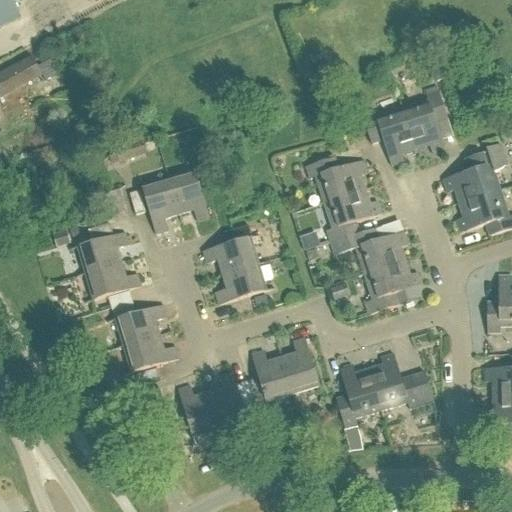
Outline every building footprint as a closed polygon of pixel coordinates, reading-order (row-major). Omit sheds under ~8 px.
[(11,0),(0,0),(0,31),(22,22),(11,0)] [(48,82),(60,75),(52,61),(40,68),(34,58),(0,77),(0,99),(44,75),(48,82)] [(402,111),(416,152),(430,148),(432,155),(445,151),(437,126),(448,122),(439,93),(426,97),(428,102),(402,111)] [(383,143),(391,168),(404,164),(402,157),(416,152),(402,111),(377,119),(375,114),(363,118),(372,147),(383,143)] [(109,158),(112,166),(146,155),(144,147),(109,158)] [(459,207),(501,193),(495,175),(507,167),(501,147),(487,151),(488,154),(464,162),(468,174),(444,182),(448,195),(455,193),(459,207)] [(316,180),(324,205),(366,192),(361,178),(368,176),(364,163),(339,171),(335,160),(306,169),(310,181),(316,180)] [(196,173),(169,181),(179,217),(194,213),(197,224),(210,221),(196,173)] [(142,189),(156,237),(168,233),(165,222),(179,217),(169,181),(142,189)] [(327,233),(331,245),(360,236),(357,225),(382,216),(378,204),(370,206),(366,192),(324,205),(333,231),(327,233)] [(140,193),(130,196),(136,218),(147,215),(140,193)] [(486,228),(490,239),(511,231),(511,218),(509,219),(501,193),(459,207),(464,221),(457,223),(461,236),(486,228)] [(91,243),(113,236),(110,226),(88,232),(91,243)] [(356,251),(364,277),(406,263),(401,249),(408,247),(404,234),(379,242),(375,231),(360,236),(331,245),(335,257),(350,253),(356,251)] [(85,277),(122,266),(118,251),(129,248),(125,235),(77,249),(85,277)] [(230,246),(203,254),(207,266),(218,263),(223,277),(260,266),(252,239),(230,246)] [(318,252),(307,256),(311,266),(322,262),(318,252)] [(367,304),(371,317),(400,307),(397,296),(422,288),(417,275),(410,277),(406,263),(364,277),(373,302),(367,304)] [(122,266),(85,277),(93,303),(141,289),(138,277),(126,280),(122,266)] [(227,292),(216,295),(219,308),(268,293),(260,266),(223,277),(227,292)] [(487,305),(488,336),(501,336),(501,330),(511,329),(511,278),(499,278),(499,305),(487,305)] [(345,281),(329,287),(330,288),(334,301),(338,300),(350,296),(345,281)] [(116,322),(123,349),(160,338),(156,323),(167,320),(163,307),(152,311),(116,322)] [(164,353),(160,338),(123,349),(131,376),(158,368),(179,362),(179,361),(176,349),(164,353)] [(282,360),(293,397),(320,389),(305,341),(293,344),(296,356),(282,360)] [(251,357),(266,405),(293,397),(282,360),(267,365),(264,353),(251,357)] [(369,372),(382,414),(408,406),(409,411),(434,404),(425,375),(402,382),(394,356),(381,360),(383,367),(369,372)] [(493,399),(511,398),(511,358),(511,359),(511,371),(485,371),(485,385),(492,385),(493,399)] [(340,413),(345,431),(357,427),(356,421),(382,414),(369,372),(355,376),(353,369),(340,373),(347,398),(336,401),(340,413)] [(160,382),(157,371),(135,377),(138,388),(160,382)] [(208,395),(219,432),(246,424),(232,376),(220,379),(223,391),(208,395)] [(219,432),(208,395),(194,399),(191,388),(178,392),(192,440),(219,432)] [(511,427),(511,428),(511,398),(493,399),(493,414),(485,414),(486,428),(511,427)] [(359,429),(346,432),(352,454),(365,453),(363,441),(359,429)]
